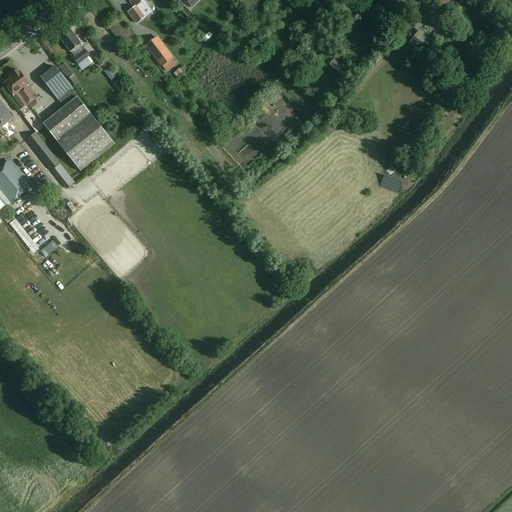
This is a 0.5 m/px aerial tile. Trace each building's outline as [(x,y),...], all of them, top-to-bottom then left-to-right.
[(143,0),(131,0),(132,0),(130,1),(135,7),(129,12),(137,23),(146,16),(142,11),(148,6),(144,0),(143,0)] [(139,42),(120,18),(108,27),(127,52),(139,42)] [(150,39),(140,26),(135,30),(144,43),(150,39)] [(82,44),(71,30),(60,38),(71,52),(75,57),(74,59),(78,65),(90,57),(85,50),(84,51),(80,45),(82,44)] [(420,45),(417,49),(424,55),(434,42),(420,31),(412,41),(418,45),(418,44),(420,45)] [(144,52),(161,75),(175,65),(157,41),(144,52)] [(116,76),(100,54),(94,58),(111,80),(116,76)] [(116,145),(54,66),(41,76),(59,100),(65,95),(71,102),(44,123),(81,171),(116,145)] [(20,72),(18,69),(12,74),(10,76),(11,78),(4,83),(14,96),(13,97),(22,109),(28,104),(29,104),(30,106),(32,106),(33,106),(36,104),(37,103),(36,101),(35,99),(36,98),(27,86),(30,84),(20,71),(20,72)] [(0,128),(14,118),(0,99),(0,128)] [(61,164),(36,133),(27,139),(53,171),(61,164)] [(10,160),(0,168),(0,189),(11,203),(32,187),(10,160)]
